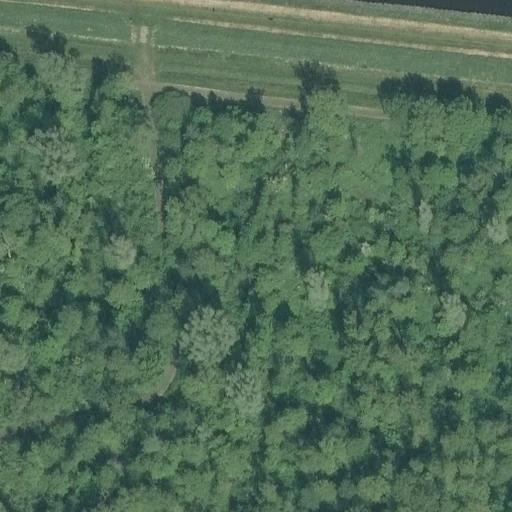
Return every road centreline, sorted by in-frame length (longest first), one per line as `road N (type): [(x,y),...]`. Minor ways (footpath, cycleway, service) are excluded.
road 1 (track): [(0,436),(124,406),(173,380),(145,8)]
road 2 (track): [(145,8),(511,50)]
